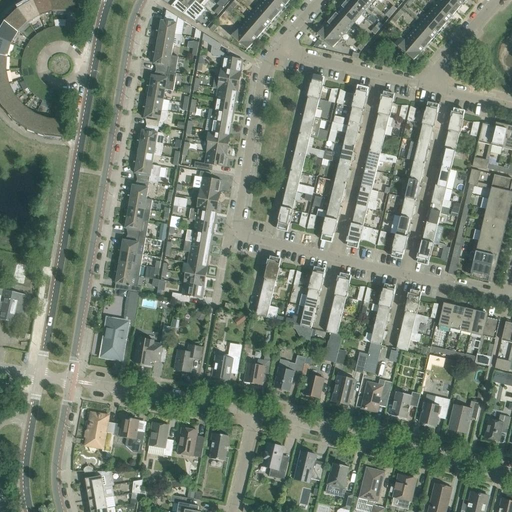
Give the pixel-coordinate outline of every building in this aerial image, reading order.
[(27,21),(40,14),(33,0),(31,0),(18,8),(17,7),(16,7),(27,21)] [(33,0),(40,14),(53,11),(51,0),(33,0)] [(51,0),(53,11),(67,10),(68,0),(51,0)] [(68,0),(67,10),(80,13),(81,14),(86,0),(68,0)] [(177,0),(179,1),(173,7),(190,18),(195,21),(206,9),(201,5),(195,0),(177,0)] [(270,0),(263,0),(259,5),(275,18),(282,10),(270,0)] [(270,0),(282,10),(289,1),(287,0),(270,0)] [(360,0),(347,0),(346,2),(361,15),(368,7),(360,0)] [(449,19),(456,11),(443,0),(439,0),(434,6),(449,19)] [(443,0),(456,11),(464,3),(460,0),(443,0)] [(224,1),(219,7),(222,10),(227,4),(224,1)] [(346,2),(339,10),(354,23),(361,15),(346,2)] [(268,26),(275,18),(259,5),(252,13),(268,26)] [(404,5),(402,8),(407,11),(417,20),(419,18),(404,5)] [(427,14),(442,28),(449,19),(434,6),(427,14)] [(17,31),(27,21),(16,7),(17,8),(5,21),(3,20),(17,31)] [(156,31),(175,34),(177,23),(176,23),(178,17),(166,10),(165,21),(161,21),(161,25),(159,24),(158,24),(157,31),(156,31)] [(339,10),(332,18),(347,31),(354,23),(339,10)] [(252,13),(245,21),(261,34),(268,26),(252,13)] [(435,36),(442,28),(427,14),(420,22),(435,36)] [(332,18),(325,26),(340,40),(347,31),(332,18)] [(0,38),(10,43),(17,31),(3,20),(4,21),(0,27),(0,38)] [(254,43),(261,34),(245,21),(238,29),(254,43)] [(413,31),(428,44),(435,36),(420,22),(413,31)] [(340,40),(325,26),(317,35),(333,48),(340,40)] [(247,50),(254,43),(238,29),(232,37),(247,50)] [(157,32),(155,39),(156,39),(158,39),(157,42),(173,45),(180,46),(182,36),(175,34),(156,31),(156,32),(157,32)] [(421,52),(428,44),(413,31),(406,39),(421,52)] [(35,43),(40,38),(37,34),(32,39),(35,43)] [(204,34),(202,40),(204,41),(212,46),(211,53),(215,57),(223,58),(222,68),(241,71),(243,60),(236,59),(236,58),(235,58),(235,59),(232,58),(231,57),(231,58),(229,58),(229,57),(219,50),(222,45),(204,34)] [(0,55),(6,56),(10,43),(0,38),(0,55)] [(421,52),(406,39),(398,47),(414,61),(421,52)] [(171,56),(173,45),(157,42),(157,46),(155,45),(154,45),(153,52),(178,57),(171,56)] [(29,43),(25,50),(30,52),(33,46),(29,43)] [(373,43),(369,48),(375,53),(379,48),(373,43)] [(157,65),(156,70),(176,74),(175,73),(178,57),(153,52),(153,53),(152,60),(154,60),(154,64),(157,65)] [(219,78),(240,82),(240,81),(241,71),(222,68),(220,78),(219,78)] [(8,84),(5,70),(0,70),(0,86),(8,84)] [(173,91),(176,74),(156,70),(155,76),(152,76),(151,79),(149,79),(147,86),(165,89),(173,91)] [(308,97),(319,100),(320,100),(321,96),(322,92),(330,94),(331,93),(332,89),(327,88),(323,87),(323,86),(322,86),(324,78),(314,75),(311,84),(308,97)] [(213,88),(218,89),(238,92),(239,82),(240,82),(219,78),(214,77),(213,88)] [(0,106),(14,97),(14,96),(8,84),(0,86),(0,104),(0,106),(0,105),(0,106)] [(37,90),(32,85),(28,88),(33,93),(37,90)] [(147,87),(146,94),(147,94),(147,93),(149,94),(148,97),(163,100),(165,89),(147,86),(147,87)] [(353,104),(352,107),(363,110),(364,111),(367,97),(366,97),(369,88),(358,86),(356,94),(355,94),(353,104)] [(218,89),(216,100),(236,103),(238,92),(218,89)] [(37,97),(42,101),(45,96),(39,92),(37,97)] [(378,114),(389,117),(390,117),(390,116),(391,113),(393,103),(395,94),(384,92),(382,101),(381,101),(378,114)] [(345,96),(344,100),(351,101),(353,94),(352,94),(346,93),(345,96)] [(23,107),(14,97),(0,106),(1,106),(12,119),(11,121),(23,107)] [(143,107),(167,111),(169,101),(163,100),(148,97),(147,101),(145,100),(146,100),(145,100),(144,107),(143,107)] [(306,101),(302,110),(303,111),(303,110),(305,111),(304,115),(315,118),(319,100),(308,97),(307,102),(306,101)] [(234,114),(236,103),(216,100),(214,110),(234,114)] [(422,124),(422,125),(423,125),(434,127),(437,114),(439,105),(428,102),(426,111),(425,111),(423,121),(422,124)] [(35,115),(23,107),(11,121),(12,121),(13,120),(27,130),(26,131),(35,115)] [(144,108),(142,115),(143,115),(145,115),(144,119),(145,119),(148,119),(147,125),(159,127),(162,128),(163,122),(166,120),(168,112),(167,111),(143,107),(143,108),(144,108)] [(352,108),(348,126),(359,129),(360,124),(362,124),(362,125),(363,125),(364,115),(362,115),(363,110),(352,107),(352,108)] [(212,121),(232,124),(234,114),(214,110),(209,109),(207,120),(212,121)] [(448,130),(448,131),(449,131),(460,133),(460,134),(460,133),(461,130),(463,120),(465,111),(454,109),(452,118),(451,117),(448,130)] [(376,118),(372,127),(373,127),(375,128),(374,132),(385,135),(389,117),(378,114),(377,119),(376,118)] [(48,120),(35,115),(26,131),(27,132),(27,130),(44,136),(43,138),(44,138),(48,120)] [(301,129),(299,134),(311,136),(311,135),(318,136),(320,129),(322,120),(304,115),(303,120),(301,120),(301,119),(300,119),(299,129),(301,129)] [(63,140),(62,122),(48,120),(44,138),(44,136),(62,138),(62,140),(63,140)] [(230,135),(232,124),(212,121),(211,132),(230,135)] [(358,133),(359,129),(348,126),(333,122),(331,130),(346,133),(344,144),(355,147),(356,142),(357,143),(361,134),(360,133),(360,134),(358,133)] [(487,168),(488,164),(492,145),(496,127),(483,124),(478,142),(489,145),(486,160),(475,157),(472,167),(486,170),(487,168)] [(158,132),(159,127),(147,125),(146,131),(142,131),(142,134),(140,134),(139,134),(138,141),(137,141),(163,145),(164,136),(162,133),(158,132)] [(423,125),(418,143),(429,145),(430,141),(432,141),(432,142),(433,142),(434,132),(432,132),(434,127),(423,125)] [(492,145),(502,148),(507,129),(496,127),(492,145)] [(318,138),(326,140),(327,135),(321,134),(322,130),(320,129),(318,136),(318,138)] [(502,148),(511,150),(511,130),(507,129),(502,148)] [(446,135),(443,144),(445,144),(444,149),(455,152),(460,133),(449,131),(448,135),(446,135)] [(208,142),(229,146),(229,145),(228,145),(230,135),(211,132),(209,142),(208,142)] [(370,151),(381,153),(385,135),(374,132),(373,137),(371,136),(370,136),(369,146),(371,146),(370,151)] [(296,148),(295,152),(306,155),(306,154),(323,158),(325,150),(308,146),(311,136),(299,134),(298,139),(297,138),(293,147),(294,148),(294,147),(296,148)] [(139,152),(154,155),(161,156),(163,145),(137,141),(138,141),(137,148),(137,149),(137,148),(139,149),(139,152)] [(209,143),(207,153),(227,156),(228,146),(229,146),(208,142),(209,143)] [(428,150),(429,145),(418,143),(414,161),(425,164),(426,159),(428,159),(431,150),(430,150),(428,150)] [(344,144),(339,163),(350,166),(351,161),(353,161),(353,162),(354,162),(355,152),(353,152),(355,147),(344,144)] [(441,162),(440,167),(451,170),(455,152),(444,149),(443,154),(441,153),(439,162),(441,162)] [(323,158),(323,159),(332,161),(334,152),(325,150),(323,158)] [(366,165),(365,169),(376,172),(379,162),(396,163),(397,159),(396,157),(381,154),(381,153),(370,151),(368,156),(367,155),(364,164),(366,165)] [(152,165),(154,155),(139,152),(138,155),(136,155),(135,155),(134,162),(152,165)] [(302,174),(306,155),(295,152),(294,157),(292,157),(292,156),(291,156),(290,166),(292,166),(291,171),(302,174)] [(225,167),(227,156),(207,153),(205,164),(195,162),(194,168),(212,171),(213,165),(217,166),(216,166),(217,167),(217,166),(225,167)] [(409,180),(420,182),(422,178),(424,178),(423,178),(424,179),(425,169),(424,169),(425,164),(414,161),(409,180)] [(137,180),(149,182),(157,183),(160,167),(152,165),(134,162),(134,163),(133,170),(134,170),(135,170),(135,174),(138,174),(137,180)] [(349,170),(350,166),(339,163),(335,181),(346,184),(347,179),(348,180),(352,171),(351,170),(351,171),(349,170)] [(437,181),(435,186),(446,188),(451,170),(440,167),(439,172),(437,172),(434,181),(435,181),(437,181)] [(376,172),(365,169),(364,174),(362,173),(360,182),(362,183),(361,188),(372,190),(376,172)] [(510,193),(510,192),(511,183),(511,179),(494,175),(492,186),(478,183),(481,172),(472,169),(468,183),(469,184),(475,185),(491,189),(510,193)] [(203,178),(201,188),(220,192),(222,181),(211,179),(212,173),(200,171),(199,177),(203,178)] [(287,185),(286,189),(297,192),(299,192),(313,196),(315,189),(299,185),(302,174),(291,171),(289,176),(288,175),(285,184),(285,185),(285,184),(287,185)] [(148,188),(149,182),(137,180),(136,186),(133,185),(132,189),(130,189),(130,188),(129,192),(128,195),(128,196),(147,199),(148,192),(148,188)] [(419,187),(420,182),(409,180),(406,192),(405,198),(416,201),(417,196),(419,196),(422,187),(421,187),(419,187)] [(345,199),(346,192),(346,189),(345,189),(346,184),(335,181),(332,192),(330,200),(341,203),(342,198),(345,198),(344,199),(345,199)] [(446,188),(435,186),(434,191),(432,190),(431,199),(432,199),(431,204),(449,209),(451,201),(444,199),(446,192),(446,188)] [(220,192),(201,188),(200,192),(199,199),(198,199),(219,203),(219,202),(220,192)] [(357,206),(367,209),(376,211),(378,202),(370,200),(372,190),(361,188),(360,193),(358,192),(355,201),(356,201),(358,201),(357,206)] [(283,193),(281,203),(283,203),(282,208),(293,210),(297,192),(286,189),(285,194),(283,194),(283,193)] [(491,189),(490,192),(489,199),(507,204),(510,193),(491,189)] [(152,200),(147,199),(128,196),(127,203),(128,203),(130,204),(129,207),(151,211),(152,200)] [(405,198),(401,217),(412,219),(413,215),(415,215),(415,216),(416,206),(415,206),(416,201),(405,198)] [(219,203),(198,199),(199,199),(197,210),(217,213),(219,203)] [(505,214),(507,204),(489,199),(486,210),(505,214)] [(318,210),(317,216),(325,218),(337,221),(338,216),(340,217),(343,208),(342,207),(342,208),(340,207),(341,203),(330,200),(327,212),(318,210)] [(428,218),(427,223),(438,225),(440,214),(448,216),(449,209),(431,204),(430,209),(428,209),(425,218),(426,218),(428,218)] [(353,210),(352,219),(353,220),(352,224),(363,227),(367,209),(357,206),(355,211),(353,210)] [(124,217),(149,221),(151,211),(129,207),(128,210),(127,210),(126,210),(125,217),(124,217)] [(277,229),(277,230),(288,232),(288,231),(290,224),(293,211),(294,210),(293,210),(282,208),(281,207),(281,208),(278,221),(279,221),(277,229)] [(189,219),(195,220),(215,224),(217,213),(197,210),(191,209),(189,219)] [(486,210),(484,220),(502,225),(505,214),(486,210)] [(395,215),(390,233),(396,235),(407,237),(408,233),(410,233),(413,224),(410,224),(412,219),(401,217),(395,215)] [(125,218),(123,225),(124,225),(124,224),(126,225),(125,229),(127,229),(129,229),(128,234),(128,235),(145,238),(148,221),(124,217),(125,218)] [(321,239),(321,240),(332,243),(332,242),(334,234),(338,221),(337,221),(325,218),(322,231),(323,232),(321,239)] [(213,234),(215,224),(195,220),(193,231),(213,234)] [(502,225),(484,220),(481,231),(500,235),(502,225)] [(423,227),(422,236),(423,236),(422,241),(433,244),(438,225),(427,223),(426,228),(424,227),(423,227)] [(347,245),(347,246),(358,249),(358,248),(360,240),(361,240),(364,241),(366,241),(369,242),(370,238),(371,234),(372,229),(363,227),(352,224),(351,224),(348,237),(349,238),(347,245)] [(186,241),(211,245),(213,234),(193,231),(187,230),(186,241)] [(497,246),(500,235),(481,231),(479,241),(497,246)] [(118,250),(118,251),(142,255),(145,238),(128,235),(128,236),(127,241),(124,240),(123,240),(123,244),(121,244),(121,243),(120,243),(119,250),(118,250)] [(391,256),(391,257),(402,260),(402,259),(404,251),(405,251),(408,238),(407,237),(396,235),(395,238),(392,248),(393,248),(391,256)] [(462,237),(457,236),(455,246),(460,248),(462,248),(464,238),(462,237)] [(190,252),(209,256),(211,245),(186,241),(184,251),(190,252)] [(417,262),(417,263),(428,266),(428,265),(430,257),(431,257),(433,248),(434,244),(433,244),(422,241),(419,254),(417,262)] [(479,241),(476,252),(495,256),(497,246),(479,241)] [(119,251),(118,258),(120,258),(120,262),(140,265),(142,255),(118,251),(119,251)] [(190,252),(188,263),(208,266),(209,256),(190,252)] [(495,256),(476,252),(474,262),(492,267),(495,256)] [(264,278),(264,279),(265,279),(276,281),(277,281),(277,278),(280,268),(279,268),(281,260),(281,259),(270,256),(270,257),(268,265),(267,265),(264,278)] [(460,259),(457,258),(452,257),(450,264),(458,266),(460,259)] [(115,272),(139,276),(140,265),(120,262),(119,265),(117,265),(116,265),(115,272)] [(490,277),(492,267),(474,262),(471,273),(490,277)] [(188,263),(186,273),(185,273),(206,277),(208,266),(188,263)] [(308,289),(309,289),(320,292),(321,292),(324,279),(323,279),(325,271),(325,270),(314,267),(314,268),(312,276),(309,285),(308,289)] [(115,272),(114,279),(114,280),(115,279),(116,280),(116,283),(117,284),(119,284),(118,289),(118,290),(129,292),(140,294),(141,287),(137,286),(139,276),(115,272)] [(186,274),(184,284),(204,288),(206,277),(185,273),(185,274),(186,274)] [(335,295),(334,295),(335,295),(346,298),(347,298),(348,294),(350,285),(349,284),(351,277),(351,276),(340,273),(340,274),(338,282),(335,295)] [(262,283),(259,292),(260,292),(262,292),(261,297),(271,299),(276,281),(265,279),(264,283),(262,283)] [(202,299),(204,288),(184,284),(182,295),(173,293),(172,299),(176,300),(185,302),(189,303),(190,297),(194,297),(194,298),(194,297),(202,299)] [(382,292),(379,306),(390,308),(391,309),(391,308),(394,295),(393,295),(395,287),(396,286),(385,284),(384,285),(383,292),(382,292)] [(0,320),(20,325),(27,296),(0,289),(0,320)] [(309,289),(305,307),(316,310),(317,305),(319,306),(321,297),(319,296),(320,292),(309,289)] [(405,312),(417,315),(420,301),(421,293),(422,292),(411,290),(410,291),(409,299),(408,299),(405,312)] [(107,318),(104,338),(100,357),(122,361),(126,341),(132,342),(134,327),(140,294),(129,292),(127,298),(126,304),(125,310),(124,315),(124,321),(107,318)] [(333,299),(329,308),(330,309),(330,308),(332,309),(331,314),(342,316),(346,298),(335,295),(334,300),(333,299)] [(257,310),(256,316),(276,320),(278,309),(270,307),(271,299),(261,297),(259,302),(257,301),(256,310),(257,310)] [(378,312),(375,324),(386,327),(387,322),(389,322),(389,323),(390,323),(391,313),(389,313),(390,308),(379,306),(378,312)] [(305,307),(302,318),(293,315),(293,319),(287,318),(286,323),(311,329),(312,323),(314,324),(317,315),(315,315),(316,310),(305,307)] [(439,326),(450,329),(455,310),(444,307),(439,326)] [(200,309),(196,315),(204,321),(208,314),(200,309)] [(455,310),(450,329),(461,331),(465,312),(455,310)] [(403,316),(399,325),(400,325),(402,326),(401,330),(417,334),(420,323),(427,325),(428,318),(417,315),(405,312),(404,317),(403,316)] [(461,331),(471,333),(476,315),(465,312),(461,331)] [(243,314),(238,317),(242,323),(247,319),(243,314)] [(337,335),(342,316),(331,314),(330,318),(328,318),(328,317),(327,317),(326,327),(328,327),(326,332),(331,333),(337,335)] [(476,315),(471,333),(481,336),(482,336),(486,317),(476,315)] [(476,357),(475,362),(475,363),(489,366),(491,357),(487,356),(480,355),(484,337),(495,339),(500,320),(486,317),(482,336),(481,336),(476,357)] [(510,365),(511,357),(511,323),(506,322),(501,341),(511,343),(511,344),(508,361),(497,359),(495,368),(509,371),(509,370),(510,365)] [(386,327),(375,324),(370,343),(372,343),(379,345),(381,345),(383,340),(384,341),(388,332),(387,331),(387,332),(385,331),(386,327)] [(169,338),(171,327),(164,326),(162,336),(169,338)] [(412,333),(401,330),(400,335),(398,334),(397,334),(396,343),(398,344),(396,349),(400,350),(407,352),(410,341),(419,343),(421,335),(417,334),(412,333)] [(328,341),(324,360),(335,363),(339,350),(342,336),(337,335),(331,333),(329,341),(328,341)] [(164,362),(167,346),(161,344),(154,343),(154,341),(138,338),(134,363),(150,366),(151,360),(164,362)] [(372,343),(369,353),(374,354),(378,350),(379,345),(372,343)] [(189,345),(188,352),(178,351),(175,370),(190,373),(192,358),(200,360),(202,347),(189,345)] [(223,358),(216,356),(213,377),(229,380),(230,372),(232,370),(238,372),(240,357),(242,347),(231,345),(229,355),(225,355),(224,356),(223,358)] [(362,347),(361,353),(360,352),(355,372),(364,374),(368,355),(370,349),(362,347)] [(393,348),(392,354),(399,356),(400,350),(396,349),(393,348)] [(306,358),(297,356),(295,364),(281,361),(277,379),(275,380),(274,384),(275,386),(275,388),(290,391),(294,372),(302,374),(306,358)] [(262,385),(263,379),(269,380),(272,362),(258,359),(257,365),(248,364),(244,382),(262,385)] [(303,395),(320,398),(324,379),(308,375),(303,395)] [(356,380),(350,379),(338,376),(338,379),(332,401),(348,405),(352,390),(354,390),(356,380)] [(362,408),(373,411),(377,412),(379,406),(387,407),(392,386),(393,383),(380,380),(378,385),(372,384),(368,383),(366,390),(365,393),(362,408)] [(444,382),(442,392),(450,394),(452,384),(444,382)] [(411,396),(396,392),(391,415),(406,419),(408,412),(409,412),(410,407),(409,407),(410,406),(417,408),(421,394),(412,392),(411,396)] [(425,403),(420,422),(422,423),(422,424),(428,425),(428,424),(436,426),(438,418),(439,415),(446,417),(450,400),(439,397),(438,402),(434,401),(433,405),(425,403)] [(480,403),(471,401),(469,409),(455,406),(454,407),(453,407),(451,414),(453,415),(450,427),(458,429),(457,431),(466,434),(470,419),(476,421),(480,403)] [(86,438),(85,446),(103,449),(102,451),(111,453),(116,424),(108,422),(109,416),(91,413),(88,430),(87,430),(87,431),(85,432),(85,437),(86,438)] [(508,429),(511,417),(500,415),(499,420),(496,421),(489,420),(485,438),(499,441),(502,428),(508,429)] [(122,425),(120,437),(127,438),(126,446),(132,452),(141,454),(145,433),(137,431),(138,427),(139,421),(135,420),(123,418),(122,425)] [(167,440),(169,426),(153,423),(149,446),(165,448),(164,455),(171,456),(174,441),(167,440)] [(205,438),(196,437),(197,431),(182,428),(179,448),(178,454),(201,458),(205,438)] [(211,441),(213,441),(210,459),(225,461),(229,436),(212,433),(211,441)] [(264,459),(263,463),(262,466),(270,468),(271,468),(269,477),(284,480),(289,463),(283,461),(283,460),(281,458),(284,447),(268,444),(266,452),(264,452),(262,454),(261,456),(262,458),(264,459)] [(296,470),(294,480),(310,484),(311,479),(322,481),(326,463),(315,461),(316,455),(301,452),(296,470)] [(348,477),(347,477),(349,467),(333,463),(331,473),(330,473),(327,485),(345,489),(348,477)] [(364,511),(384,511),(385,508),(375,506),(376,502),(378,503),(386,472),(366,467),(359,498),(356,510),(364,511)] [(93,472),(84,472),(86,479),(85,479),(86,482),(84,482),(86,490),(87,490),(103,487),(112,486),(114,485),(112,472),(93,472)] [(395,494),(394,496),(402,498),(399,508),(408,510),(416,479),(399,475),(399,477),(397,478),(396,481),(397,483),(397,486),(395,494)] [(132,493),(137,494),(137,493),(141,494),(143,480),(134,482),(132,493)] [(445,511),(452,488),(435,484),(428,511),(445,511)] [(88,501),(105,498),(103,487),(87,490),(88,497),(88,500),(88,501)] [(484,511),(489,496),(471,492),(467,511),(466,511),(484,511)] [(338,511),(337,511),(348,511),(349,510),(353,495),(345,493),(342,509),(338,511)] [(179,503),(177,511),(199,511),(198,511),(199,506),(186,504),(187,498),(171,495),(170,502),(179,503)] [(89,511),(90,511),(107,508),(105,498),(88,501),(89,505),(90,504),(91,511),(89,511)] [(511,511),(511,501),(501,499),(499,508),(498,508),(497,511),(511,511)] [(243,511),(251,511),(253,504),(245,502),(243,511)]
